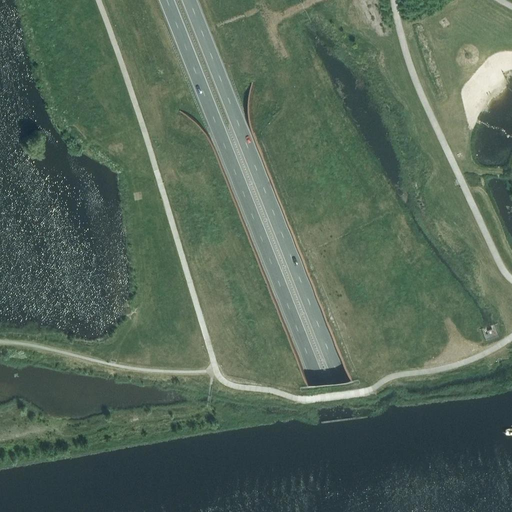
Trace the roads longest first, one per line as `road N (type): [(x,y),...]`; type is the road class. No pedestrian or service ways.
road 1 (trunk): [(166,0),(368,511)]
road 2 (trunk): [(391,511),(189,0)]
